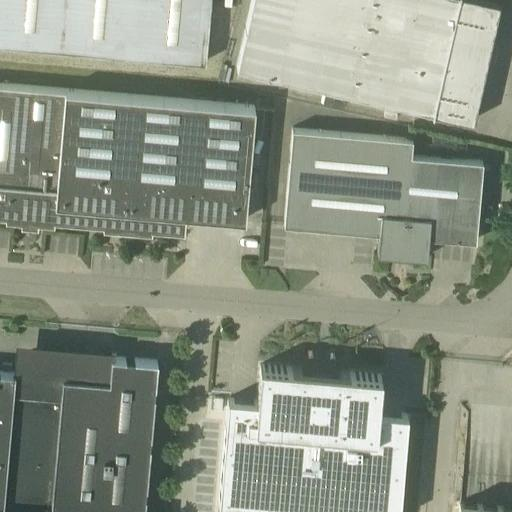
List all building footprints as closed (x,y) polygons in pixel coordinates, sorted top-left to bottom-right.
[(0,0),(0,43),(62,49),(66,0),(0,0)] [(134,56),(138,0),(66,0),(62,49),(134,56)] [(211,0),(138,0),(134,56),(206,62),(211,0)] [(473,120),(500,2),(490,0),(252,0),(237,67),(473,120)] [(5,218),(21,219),(54,222),(55,219),(103,223),(103,226),(152,231),(152,227),(185,230),(186,214),(245,219),(255,106),(0,83),(0,214),(6,215),(5,218)] [(403,255),(411,154),(413,138),(293,128),(284,224),(380,232),(378,253),(403,255)] [(483,160),(411,154),(403,255),(427,257),(429,236),(476,241),(483,160)] [(0,511),(144,511),(158,361),(112,357),(110,381),(63,376),(59,420),(12,416),(16,372),(0,370),(0,511)] [(382,375),(261,365),(258,401),(228,399),(220,503),(325,511),(399,511),(408,414),(379,412),(382,375)] [(32,418),(51,420),(52,407),(33,405),(32,418)] [(325,511),(220,503),(218,511),(325,511)]
